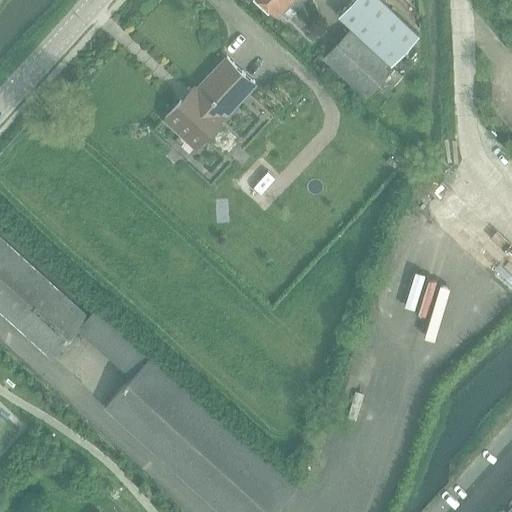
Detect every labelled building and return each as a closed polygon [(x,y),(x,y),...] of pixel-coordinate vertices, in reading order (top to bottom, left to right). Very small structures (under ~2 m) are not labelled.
[(261,0),(278,16),(292,0),(261,0)] [(352,0),(339,15),(393,64),(420,34),(382,0),(352,0)] [(326,77),(335,68),(366,96),(378,84),(388,93),(403,76),(393,67),(352,29),(317,68),(326,77)] [(200,144),(256,83),(228,57),(186,104),(182,100),(166,118),(183,133),(186,131),(200,144)] [(511,511),(511,497),(497,511),(511,511)]
